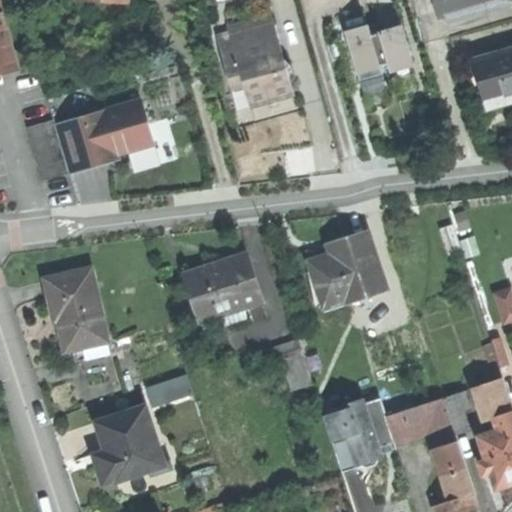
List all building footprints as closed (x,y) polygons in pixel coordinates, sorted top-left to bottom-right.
[(435,0),(440,16),(468,8),(495,0),(435,0)] [(0,75),(18,70),(0,10),(0,75)] [(245,77),(251,98),(272,93),(294,87),(289,66),(294,59),(285,54),(283,48),(274,51),(272,42),(275,41),(270,22),(276,21),(274,11),(228,23),(230,29),(234,45),(222,48),(231,80),(245,77)] [(345,30),(357,73),(377,67),(377,64),(382,63),(388,61),(390,71),(411,66),(400,25),(379,31),(379,34),(370,37),(366,24),(345,30)] [(218,32),(222,48),(234,45),(230,29),(218,32)] [(511,51),(473,63),(485,104),(511,95),(511,51)] [(78,92),(53,96),(57,120),(82,115),(78,92)] [(511,95),(485,104),(486,109),(511,101),(511,95)] [(140,101),(93,114),(104,154),(151,141),(140,101)] [(65,160),(68,172),(101,162),(99,156),(104,154),(93,114),(55,126),(57,132),(61,146),(65,160)] [(27,125),(31,140),(57,132),(55,126),(52,117),(27,125)] [(31,140),(35,154),(61,146),(57,132),(31,140)] [(35,154),(39,168),(65,160),(61,146),(35,154)] [(43,179),(68,172),(65,160),(39,168),(43,179)] [(440,231),(447,255),(458,252),(451,228),(440,231)] [(346,241),(327,247),(328,251),(330,250),(331,256),(311,262),(314,271),(318,284),(321,283),(327,303),(345,298),(345,300),(358,297),(388,288),(387,283),(382,285),(368,239),(373,238),(371,234),(346,241)] [(472,237),(459,240),(464,258),(476,254),(472,237)] [(213,266),(183,275),(197,320),(244,306),(262,300),(248,255),(213,266)] [(92,269),(43,279),(46,298),(51,320),(56,318),(63,350),(82,346),(107,341),(92,269)] [(359,302),(358,297),(345,300),(345,298),(327,303),(321,283),(318,284),(314,271),(308,272),(316,310),(322,309),(322,313),(359,302)] [(511,284),(494,292),(506,323),(511,321),(511,284)] [(248,318),(244,306),(197,320),(201,332),(248,318)] [(288,391),(314,383),(301,338),(275,346),(288,391)] [(109,354),(107,341),(82,346),(85,359),(109,354)] [(485,362),(494,360),(490,343),(481,346),(485,362)] [(145,386),(151,406),(191,394),(185,374),(145,386)] [(482,385),(492,418),(509,413),(499,380),(482,385)] [(463,391),(444,396),(455,433),(469,429),(463,409),(468,408),(463,391)] [(427,435),(432,450),(443,447),(458,442),(455,433),(444,396),(384,415),(393,443),(394,446),(427,435)] [(378,447),(393,443),(384,415),(379,399),(365,403),(363,398),(335,407),(337,413),(322,417),(330,442),(345,438),(352,461),(358,465),(365,469),(374,467),(376,461),(382,459),(380,455),(378,447)] [(143,406),(95,421),(104,448),(113,477),(114,480),(147,469),(162,464),(156,445),(143,406)] [(496,433),(498,440),(511,435),(511,421),(509,413),(492,418),(496,433)] [(478,439),(480,445),(498,440),(496,433),(478,439)] [(511,484),(511,483),(511,435),(498,440),(480,445),(485,463),(489,474),(493,489),(511,484)] [(339,474),(355,470),(354,467),(358,465),(352,461),(345,438),(330,442),(339,474)] [(443,447),(459,500),(471,496),(474,495),(458,442),(443,447)] [(164,443),(156,445),(162,464),(147,469),(149,476),(172,469),(164,443)] [(395,450),(394,446),(393,443),(378,447),(380,455),(387,453),(395,450)] [(432,450),(448,503),(459,500),(443,447),(432,450)] [(101,481),(113,477),(104,448),(91,452),(96,467),(101,481)] [(481,476),(489,474),(485,463),(477,466),(481,476)] [(433,508),(434,511),(475,511),(471,496),(459,500),(448,503),(433,508)]
